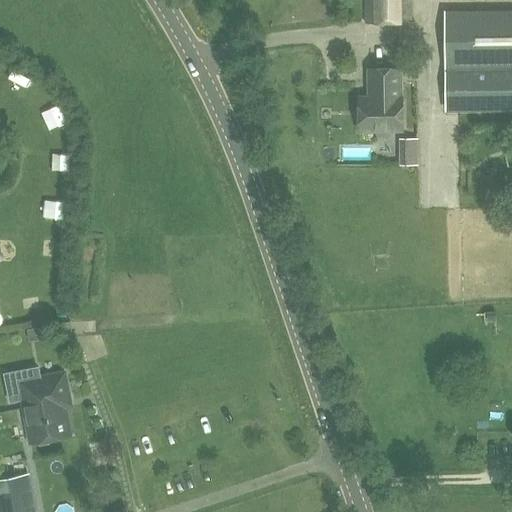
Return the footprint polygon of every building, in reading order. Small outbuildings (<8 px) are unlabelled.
[(412,22),(411,0),(364,0),(365,23),(412,22)] [(511,10),(445,11),(445,87),(502,87),(511,86),(511,10)] [(360,129),(402,129),(402,98),(400,98),(399,68),(369,69),(369,98),(359,98),(360,129)] [(46,238),(46,256),(66,257),(66,238),(46,238)] [(48,316),(46,303),(26,306),(27,319),(48,316)] [(18,381),(25,414),(65,406),(70,405),(64,372),(18,381)] [(30,441),(70,434),(65,406),(25,414),(30,441)] [(0,478),(0,511),(35,511),(28,473),(0,478)]
